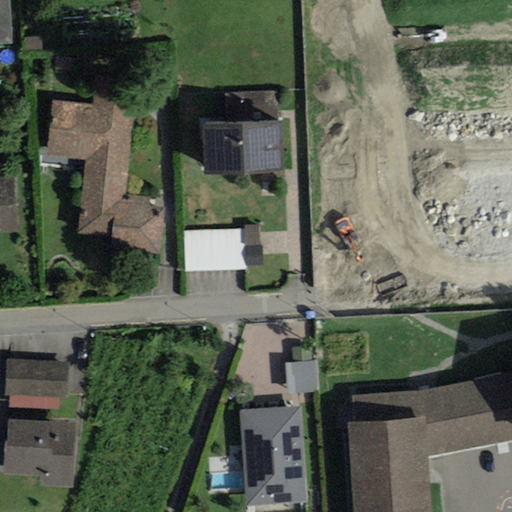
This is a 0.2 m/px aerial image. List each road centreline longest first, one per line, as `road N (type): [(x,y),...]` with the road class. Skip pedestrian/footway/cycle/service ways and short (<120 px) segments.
road 1 (residential): [(0,322),(241,308)]
road 2 (residential): [(177,511),(241,308)]
road 3 (residential): [(241,308),(383,300)]
